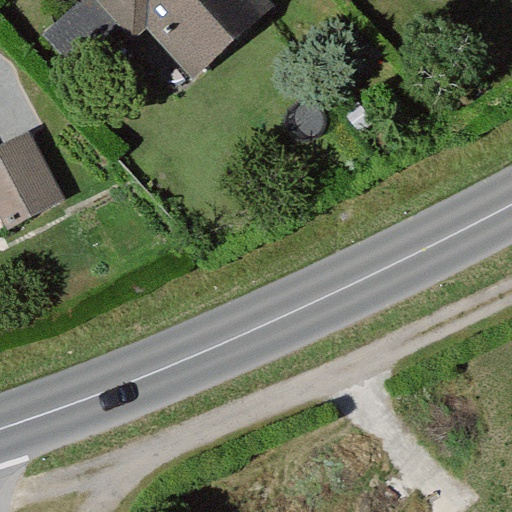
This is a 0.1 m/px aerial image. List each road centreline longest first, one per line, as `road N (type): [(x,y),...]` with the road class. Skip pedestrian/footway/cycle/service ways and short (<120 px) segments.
road 1 (secondary): [(0,426),(165,368),(411,259),(511,204)]
road 2 (track): [(0,506),(217,423),(511,288)]
